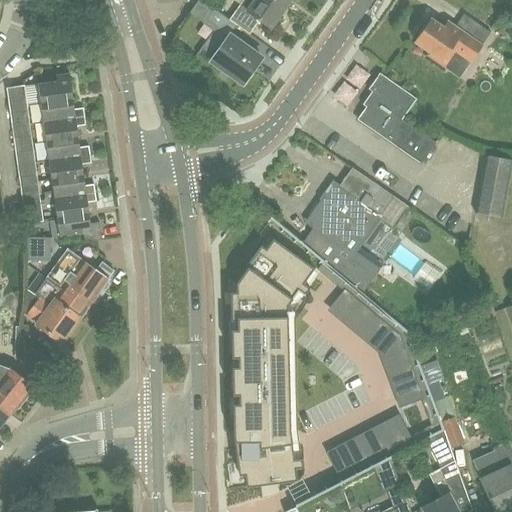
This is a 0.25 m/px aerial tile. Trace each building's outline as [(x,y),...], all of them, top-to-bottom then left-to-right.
[(270,30),(286,8),(275,0),(243,0),(230,21),(237,26),(249,34),(258,21),(270,30)] [(237,26),(230,21),(214,10),(207,20),(221,30),(211,44),(207,41),(197,55),(211,65),(213,62),(243,84),(262,58),(230,36),(237,26)] [(479,25),(471,38),(448,22),(443,28),(431,20),(416,42),(430,52),(427,55),(447,69),(458,52),(472,62),(483,46),(491,33),(479,25)] [(39,85),(39,89),(41,104),(74,100),(70,74),(56,76),(57,82),(39,85)] [(416,100),(381,76),(371,90),(375,92),(371,99),(377,103),(364,122),(424,163),(437,144),(402,119),(416,100)] [(26,99),(17,100),(19,113),(28,112),(26,99)] [(19,113),(17,100),(8,102),(10,115),(19,113)] [(84,109),(79,109),(75,110),(74,100),(41,104),(44,123),(86,117),(84,109)] [(77,127),(79,127),(87,126),(86,117),(44,123),(47,142),(79,138),(77,127)] [(23,139),(24,151),(33,150),(31,137),(23,139)] [(80,147),(79,141),(79,138),(47,142),(49,161),(91,155),(89,146),(80,147)] [(24,151),(23,139),(14,140),(16,153),(24,151)] [(92,164),(91,155),(49,161),(52,180),(84,176),(83,165),(92,164)] [(510,179),(511,179),(511,159),(486,155),(475,212),(503,217),(510,179)] [(28,177),(30,190),(39,189),(37,176),(28,177)] [(86,186),(84,176),(52,180),(55,199),(96,193),(95,185),(86,186)] [(30,190),(28,177),(19,178),(21,191),(30,190)] [(362,240),(377,220),(380,215),(360,201),(334,182),(322,199),(326,202),(313,221),(323,228),(309,249),(362,293),(375,273),(342,250),(354,234),(362,240)] [(373,182),(360,201),(380,215),(377,220),(393,230),(409,206),(373,182)] [(97,202),(96,193),(55,199),(57,218),(89,214),(88,203),(97,202)] [(0,229),(9,225),(3,213),(0,214),(0,229)] [(43,222),(42,214),(28,216),(27,225),(43,222)] [(90,224),(89,214),(57,218),(60,237),(83,234),(84,239),(96,241),(103,241),(100,223),(90,224)] [(46,239),(27,239),(27,261),(46,261),(46,239)] [(290,430),(287,306),(291,300),(298,291),(304,296),(310,288),(303,284),(314,269),(273,239),(270,243),(270,244),(265,250),(271,254),(264,263),(256,256),(254,255),(244,268),(246,269),(236,283),(236,285),(237,293),(243,293),(244,305),(233,305),(230,305),(231,320),(237,320),(237,323),(237,331),(244,330),(244,342),(233,342),(231,342),(232,358),(238,358),(238,360),(238,368),(245,368),(245,379),(234,379),(232,379),(232,395),(238,395),(238,397),(238,405),(246,405),(246,416),(235,417),(235,416),(233,416),(233,432),(235,434),(237,434),(237,447),(236,447),(235,448),(237,463),(239,463),(250,462),(251,473),(245,474),(246,482),(246,487),(296,480),(295,468),(303,467),(301,458),(294,459),(290,430)] [(410,239),(393,255),(428,292),(445,276),(410,239)] [(92,302),(108,281),(106,280),(113,271),(101,262),(95,271),(69,252),(53,273),(92,302)] [(320,266),(317,269),(328,279),(334,272),(322,263),(320,266)] [(341,289),(346,283),(334,272),(328,279),(341,289)] [(79,320),(92,302),(53,273),(47,282),(36,296),(40,299),(27,317),(36,324),(62,343),(79,320)] [(359,293),(346,283),(341,289),(353,300),(359,293)] [(366,310),(371,304),(359,293),(353,300),(366,310)] [(492,331),(500,328),(490,300),(466,316),(469,325),(486,314),(492,331)] [(384,314),(371,304),(366,310),(378,321),(384,314)] [(396,325),(384,314),(378,321),(391,332),(396,325)] [(405,332),(396,325),(391,332),(398,338),(402,350),(411,347),(405,332)] [(25,327),(16,327),(14,356),(24,364),(25,327)] [(54,360),(26,345),(25,364),(46,375),(54,360)] [(418,366),(411,347),(402,350),(409,369),(418,366)] [(0,406),(10,415),(32,386),(9,368),(0,364),(0,406)] [(423,381),(418,366),(409,369),(415,384),(423,381)] [(475,394),(491,394),(490,379),(475,380),(475,394)] [(429,396),(423,381),(415,384),(421,399),(429,396)] [(445,400),(439,384),(429,388),(435,404),(445,400)] [(436,415),(429,396),(421,399),(428,418),(436,415)] [(0,426),(10,415),(0,406),(0,426)] [(441,430),(436,415),(428,418),(430,425),(434,434),(441,430)] [(443,420),(452,448),(465,443),(455,416),(443,420)] [(434,434),(430,425),(415,434),(419,441),(434,434)] [(403,449),(419,441),(415,434),(399,442),(403,449)] [(511,511),(511,470),(511,467),(511,466),(511,449),(509,440),(492,448),(493,450),(472,460),(496,511),(511,511)] [(387,458),(403,449),(399,442),(383,450),(387,458)] [(459,511),(453,499),(466,492),(455,461),(449,443),(432,452),(440,468),(429,474),(441,497),(423,507),(425,511),(459,511)] [(387,458),(383,450),(368,458),(372,466),(387,458)] [(356,474),(372,466),(368,458),(352,466),(356,474)] [(340,482),(356,474),(352,466),(336,474),(340,482)] [(340,482),(336,474),(321,482),(325,490),(340,482)] [(411,511),(401,485),(387,490),(394,511),(411,511)] [(337,505),(343,502),(338,491),(328,496),(331,503),(337,505)] [(286,511),(306,511),(303,503),(286,511)]
